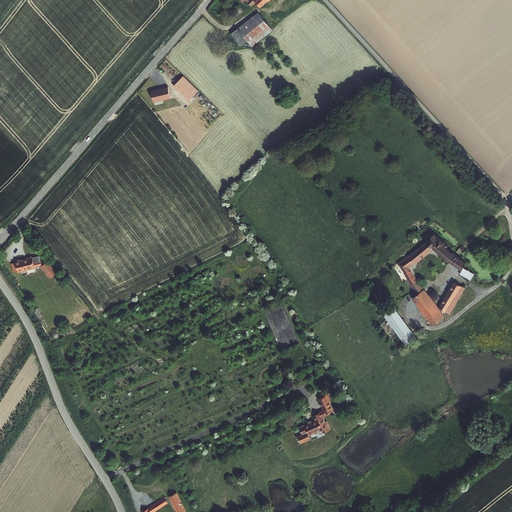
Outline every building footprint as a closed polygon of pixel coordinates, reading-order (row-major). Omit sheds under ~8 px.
[(259,0),(257,2),(254,0),(252,0),(251,1),(249,0),(238,0),(249,11),(257,4),(261,8),(270,0),(259,0)] [(258,11),(237,26),(247,39),(250,44),(271,29),(258,11)] [(237,26),(228,32),(238,45),(247,39),(237,26)] [(175,85),(191,100),(201,90),(185,75),(175,85)] [(153,89),(156,101),(173,97),(171,85),(153,89)] [(405,258),(399,263),(415,289),(421,285),(410,265),(433,245),(450,259),(455,253),(453,251),(452,252),(446,248),(448,245),(434,234),(426,242),(406,258),(405,258)] [(450,259),(454,262),(459,256),(455,253),(450,259)] [(16,269),(17,271),(25,269),(34,267),(39,265),(40,266),(43,264),(39,260),(38,255),(31,256),(25,257),(25,258),(19,259),(18,259),(14,260),(9,262),(12,270),(16,269)] [(459,273),(470,279),(474,273),(470,271),(470,269),(469,269),(468,270),(463,267),(466,261),(459,256),(454,262),(458,265),(462,268),(459,273)] [(55,273),(45,261),(43,264),(40,266),(49,277),(55,273)] [(439,306),(445,311),(458,290),(461,292),(464,287),(454,281),(439,306)] [(424,289),(421,285),(415,289),(418,294),(424,289)] [(424,289),(418,294),(410,299),(417,309),(420,307),(425,312),(421,315),(425,320),(429,318),(433,323),(443,315),(424,289)] [(415,335),(394,305),(384,313),(406,342),(415,335)] [(314,414),(311,416),(307,417),(304,419),(303,419),(298,421),(301,429),(306,426),(307,429),(319,424),(319,425),(322,423),(323,426),(330,423),(326,415),(324,416),(320,406),(312,410),(314,414)] [(185,511),(184,510),(176,492),(170,494),(177,511),(185,511)] [(152,511),(168,502),(164,497),(162,498),(160,495),(147,504),(149,507),(143,511),(152,511)]
